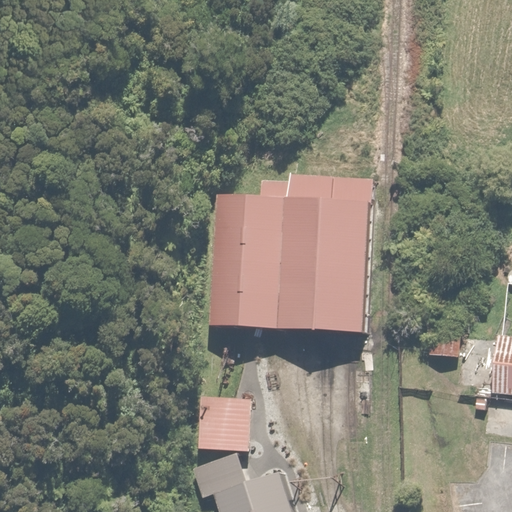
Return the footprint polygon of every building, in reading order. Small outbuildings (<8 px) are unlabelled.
[(365,332),(372,178),(290,175),(290,181),(261,180),(260,196),(216,194),(210,325),(256,327),(296,329),(326,330),(352,331),(365,332)] [(459,357),(463,320),(431,317),(427,354),(459,357)] [(511,335),(497,334),(490,393),(511,395),(511,335)] [(249,451),(252,399),(234,398),(201,396),(198,448),(231,450),(249,451)] [(213,494),(246,483),(236,453),(232,455),(192,468),(198,484),(202,498),(213,494)] [(291,511),(279,472),(246,483),(213,494),(218,511),(291,511)]
